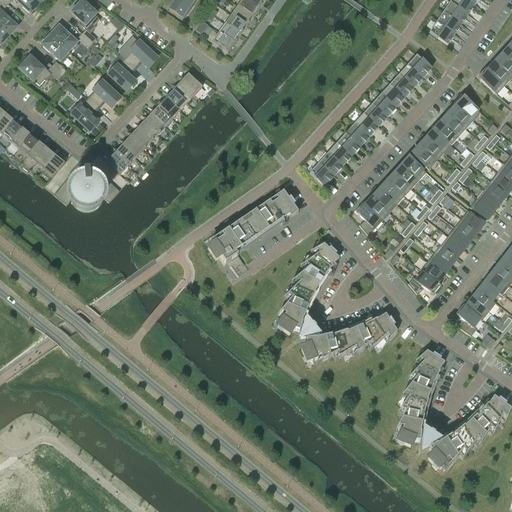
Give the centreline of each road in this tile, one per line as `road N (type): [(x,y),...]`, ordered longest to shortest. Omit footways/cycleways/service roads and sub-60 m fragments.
road 1 (secondary): [(303,511),(0,257)]
road 2 (secondary): [(0,293),(260,511)]
road 3 (residential): [(325,216),(454,72),(502,0)]
road 4 (residential): [(86,153),(181,58),(146,24)]
road 5 (residential): [(430,332),(511,227)]
